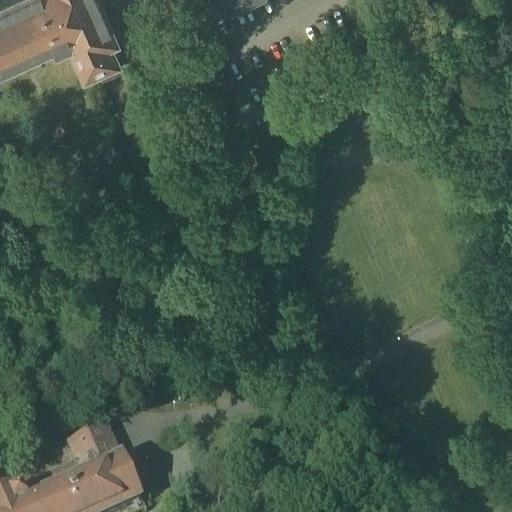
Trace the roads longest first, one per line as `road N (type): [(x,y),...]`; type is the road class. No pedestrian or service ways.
road 1 (unknown): [(0,436),(39,420),(175,420),(304,387)]
road 2 (unknown): [(203,174),(304,387)]
road 3 (unknown): [(304,387),(490,296)]
road 4 (unknown): [(137,0),(164,40),(180,45),(256,28),(306,0)]
road 5 (unknown): [(434,154),(490,296)]
